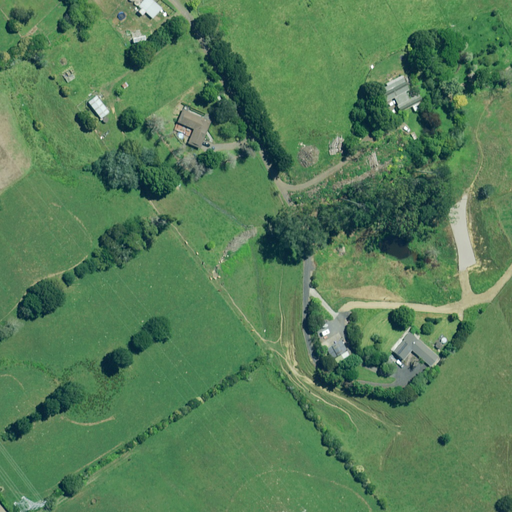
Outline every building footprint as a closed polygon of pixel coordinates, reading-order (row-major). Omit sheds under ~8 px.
[(160,8),(150,0),(142,0),(141,2),(139,0),(134,0),(133,2),(140,8),(136,12),(140,15),(144,12),(151,18),(160,8)] [(407,91),(399,75),(383,83),(384,86),(377,89),(383,102),(392,98),(399,112),(412,106),(414,112),(423,107),(417,94),(408,98),(405,92),(407,91)] [(106,112),(94,96),(86,102),(98,118),(106,112)] [(197,149),(209,122),(181,110),(176,122),(192,129),(186,144),(197,149)] [(436,357),(407,333),(391,352),(401,360),(409,350),(429,366),(436,357)] [(324,349),(334,365),(341,360),(340,359),(348,354),(339,340),(324,349)]
